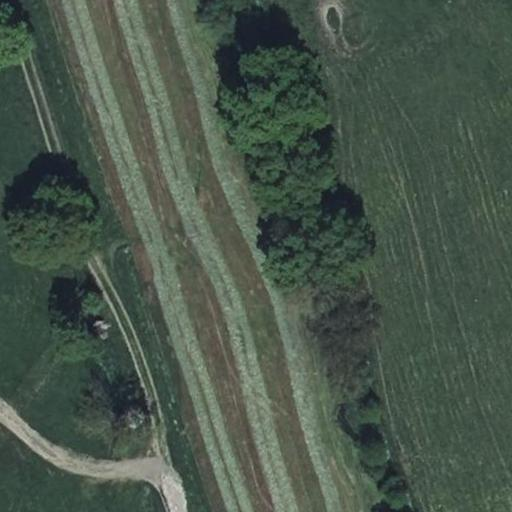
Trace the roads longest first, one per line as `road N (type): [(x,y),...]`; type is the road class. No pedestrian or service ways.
road 1 (track): [(163,469),(10,0)]
road 2 (track): [(0,405),(29,438),(79,465),(163,469)]
